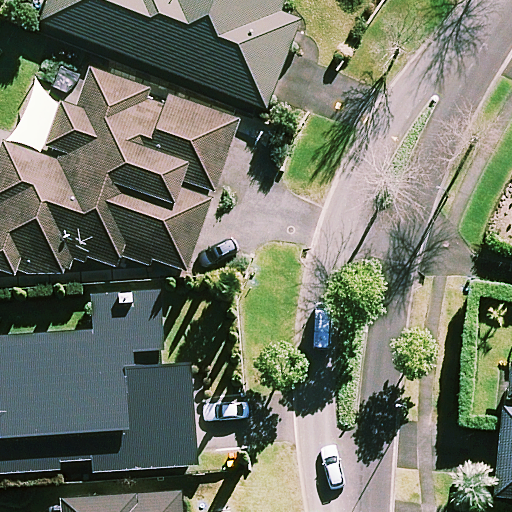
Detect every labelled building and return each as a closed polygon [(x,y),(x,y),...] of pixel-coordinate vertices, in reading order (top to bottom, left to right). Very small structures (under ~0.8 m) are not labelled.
[(55,0),(43,33),(268,118),(301,30),(281,22),(289,0),(55,0)] [(79,116),(26,97),(0,169),(0,278),(13,283),(16,272),(67,290),(77,262),(119,276),(124,261),(188,283),(243,127),(94,74),(79,116)] [(0,479),(64,476),(64,469),(93,468),(94,480),(199,475),(194,377),(166,378),(162,301),(94,305),(96,342),(0,347),(0,479)] [(511,371),(498,504),(511,505),(511,371)] [(185,511),(185,502),(66,507),(66,511),(185,511)]
